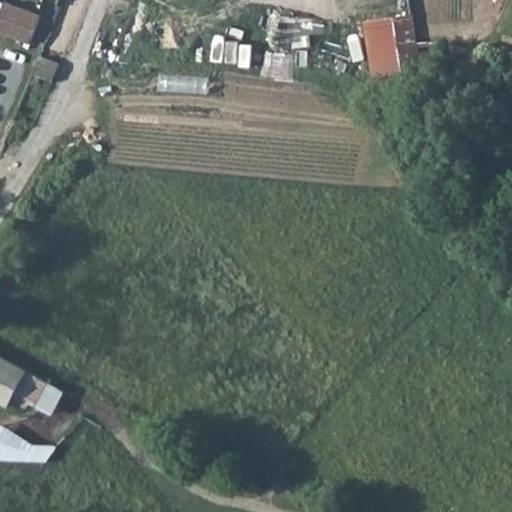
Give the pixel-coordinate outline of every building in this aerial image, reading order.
[(0,31),(31,43),(41,15),(5,2),(0,15),(0,31)] [(375,84),(424,88),(418,43),(416,14),(365,19),(375,84)] [(34,76),(52,82),(60,64),(43,57),(34,76)] [(31,403),(54,414),(65,391),(0,355),(0,400),(10,406),(13,399),(29,407),(31,403)] [(0,459),(48,461),(58,446),(55,444),(2,442),(0,440),(0,436),(0,435),(0,459)]
